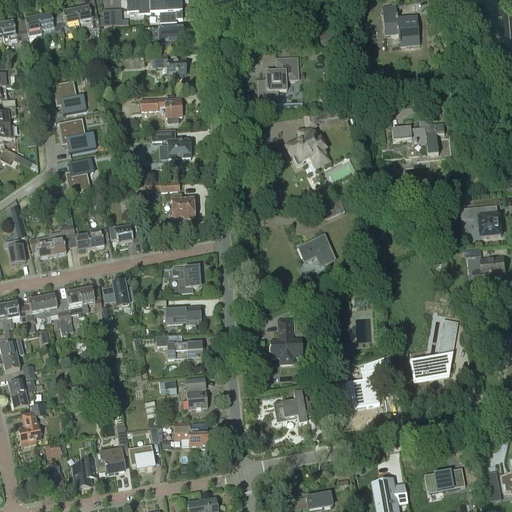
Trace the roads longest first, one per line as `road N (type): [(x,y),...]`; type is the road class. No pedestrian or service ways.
road 1 (residential): [(241,474),(511,423)]
road 2 (residential): [(226,244),(212,0)]
road 3 (residential): [(241,474),(226,244)]
road 4 (residential): [(0,288),(226,244)]
road 5 (residential): [(26,511),(241,474)]
road 6 (residential): [(511,150),(455,0)]
